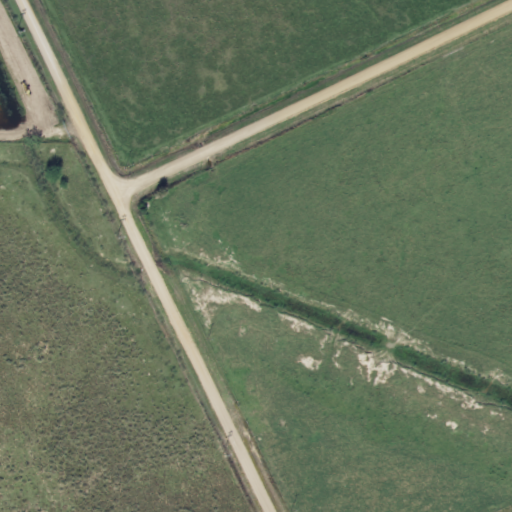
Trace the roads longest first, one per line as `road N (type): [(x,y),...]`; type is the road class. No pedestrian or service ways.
road 1 (residential): [(269,511),(19,0)]
road 2 (residential): [(113,192),(508,0)]
